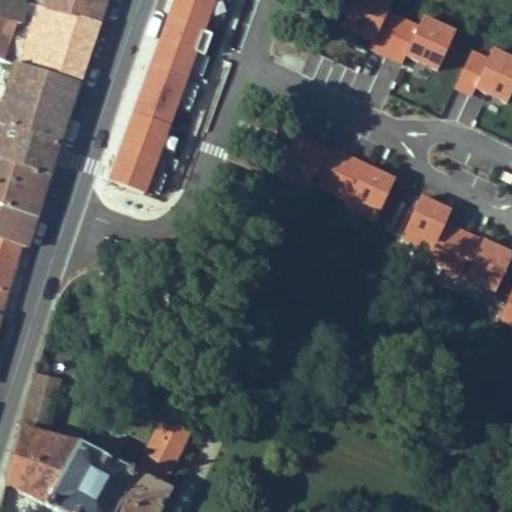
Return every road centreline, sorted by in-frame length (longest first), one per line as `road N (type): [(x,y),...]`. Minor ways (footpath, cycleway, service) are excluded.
road 1 (residential): [(77,198),(158,226),(226,59)]
road 2 (secondary): [(0,442),(77,198)]
road 3 (secondary): [(77,198),(150,0)]
road 4 (residential): [(226,59),(380,139)]
road 5 (unknown): [(181,511),(216,434),(211,405),(175,378)]
road 6 (residential): [(511,191),(487,229),(406,177)]
road 7 (residential): [(380,139),(434,138),(511,170)]
